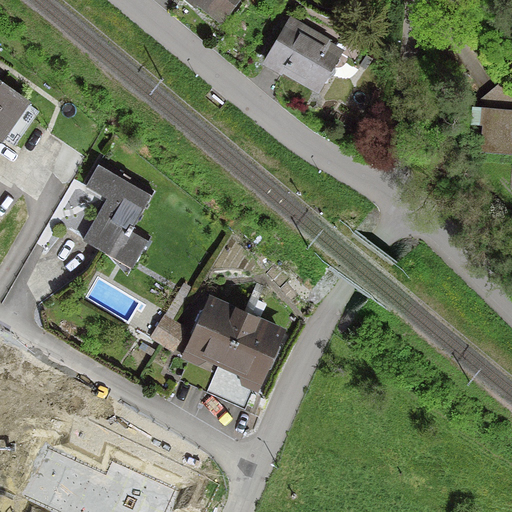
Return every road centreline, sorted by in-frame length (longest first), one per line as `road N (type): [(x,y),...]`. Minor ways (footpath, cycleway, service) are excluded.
road 1 (residential): [(405,203),(300,130),(141,0)]
road 2 (residential): [(405,203),(338,295),(264,461)]
road 3 (residential): [(0,331),(264,461)]
road 4 (residential): [(410,0),(405,203)]
road 5 (residential): [(511,302),(405,203)]
